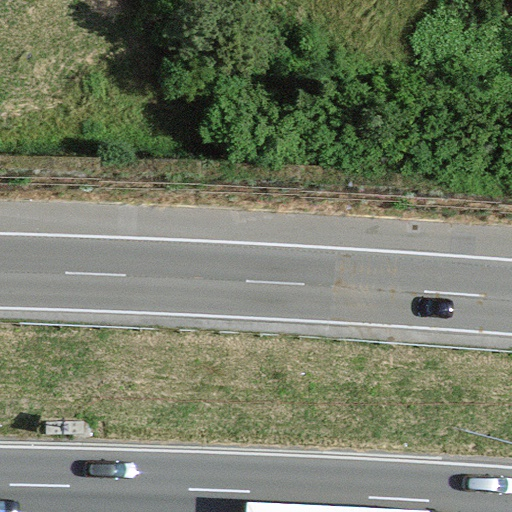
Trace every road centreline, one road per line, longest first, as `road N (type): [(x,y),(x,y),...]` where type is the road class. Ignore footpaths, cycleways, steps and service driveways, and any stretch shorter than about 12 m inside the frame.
road 1 (motorway): [(511,296),(0,269)]
road 2 (motorway): [(0,489),(511,510)]
